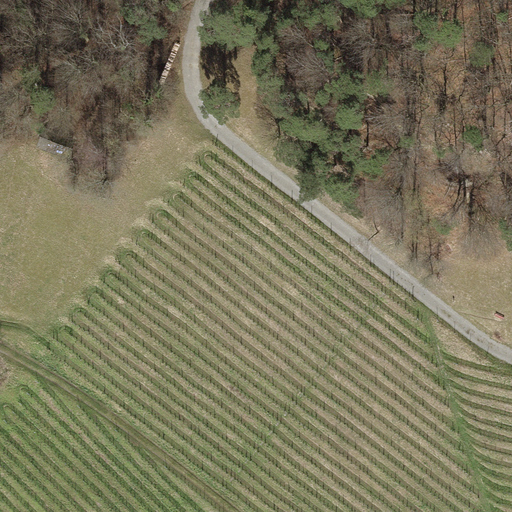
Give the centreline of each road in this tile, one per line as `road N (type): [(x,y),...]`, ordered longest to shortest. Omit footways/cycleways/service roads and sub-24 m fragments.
road 1 (track): [(205,0),(190,76),(202,108),(228,139),(462,325),(511,355)]
road 2 (track): [(0,342),(88,391),(245,511)]
